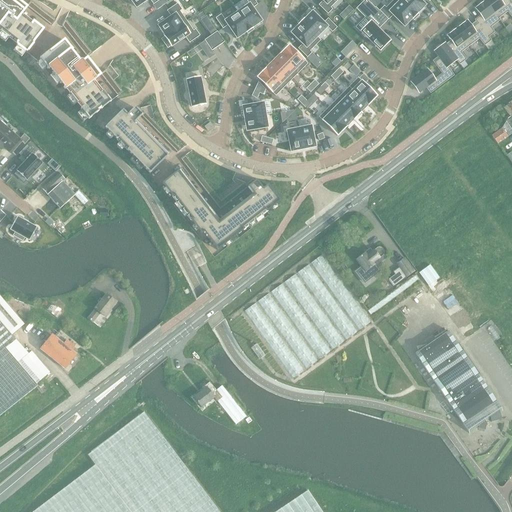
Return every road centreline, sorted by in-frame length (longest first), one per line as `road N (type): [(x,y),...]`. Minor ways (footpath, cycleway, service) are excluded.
road 1 (primary): [(136,368),(448,124)]
road 2 (residential): [(465,0),(407,57),(382,124),(340,156),(299,168),(262,167),(217,150)]
road 3 (residential): [(77,0),(147,47),(171,111),(217,150)]
road 4 (primary): [(0,490),(136,368)]
road 5 (primary): [(136,368),(0,467)]
road 6 (residential): [(217,150),(233,80),(275,27),(284,0)]
